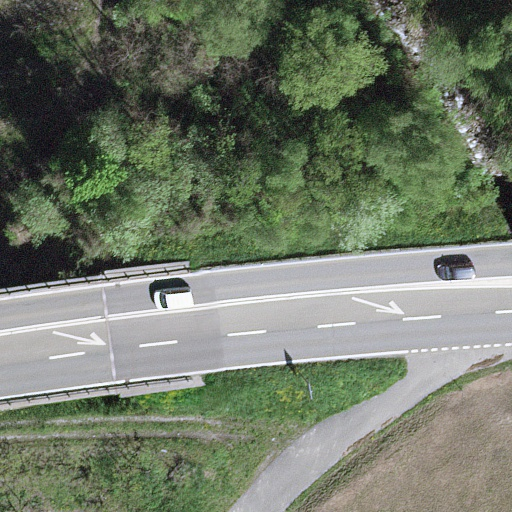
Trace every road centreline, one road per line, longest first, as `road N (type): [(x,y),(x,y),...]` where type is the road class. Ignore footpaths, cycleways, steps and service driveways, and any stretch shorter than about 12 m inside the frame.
road 1 (primary): [(0,349),(511,290)]
road 2 (unclassified): [(254,511),(315,454),(511,329)]
